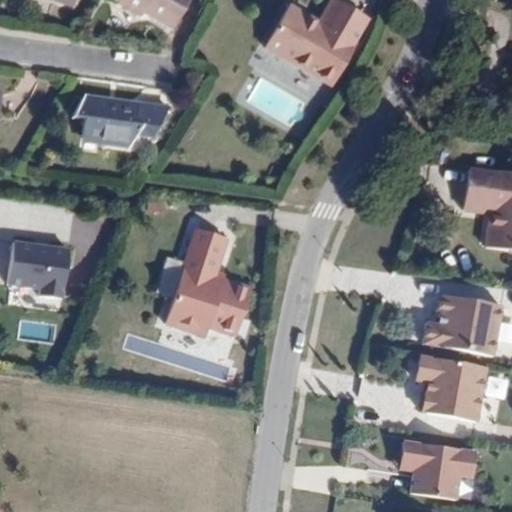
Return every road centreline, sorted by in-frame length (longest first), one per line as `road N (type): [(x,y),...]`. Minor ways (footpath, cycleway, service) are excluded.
road 1 (residential): [(435,0),(419,52),(302,282),(267,511)]
road 2 (unclassified): [(0,46),(156,71)]
